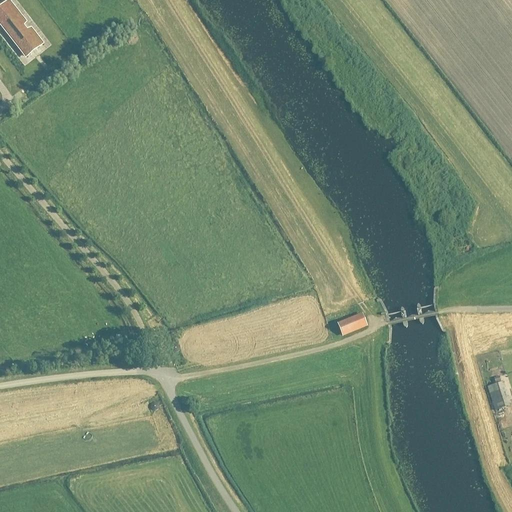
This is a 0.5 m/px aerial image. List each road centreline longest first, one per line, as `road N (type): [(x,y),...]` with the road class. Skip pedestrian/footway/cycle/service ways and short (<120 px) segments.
road 1 (track): [(145,335),(112,280),(0,151)]
road 2 (unclassified): [(164,381),(327,347),(387,323)]
road 3 (unclassified): [(0,387),(120,372),(160,371),(164,381)]
road 4 (unclassified): [(235,511),(164,381)]
